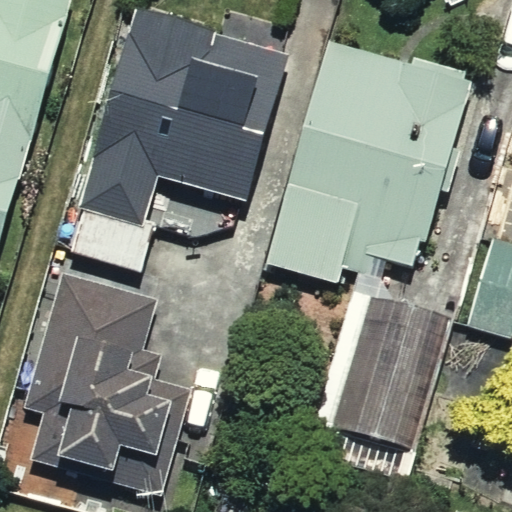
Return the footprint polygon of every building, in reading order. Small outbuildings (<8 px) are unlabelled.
[(0,0),(0,221),(68,0),(0,0)] [(290,55),(137,9),(76,210),(83,212),(70,252),(139,273),(154,224),(143,220),(157,171),(246,198),(290,55)] [(321,22),(255,257),(334,279),(343,249),(413,269),(471,64),(321,22)] [(511,226),(473,216),(447,310),(437,344),(504,363),(511,335),(511,226)] [(158,301),(63,274),(25,407),(45,413),(32,460),(162,496),(192,389),(156,378),(163,353),(145,348),(158,301)] [(437,344),(447,310),(354,284),(334,279),(295,418),(408,450),(437,344)]
